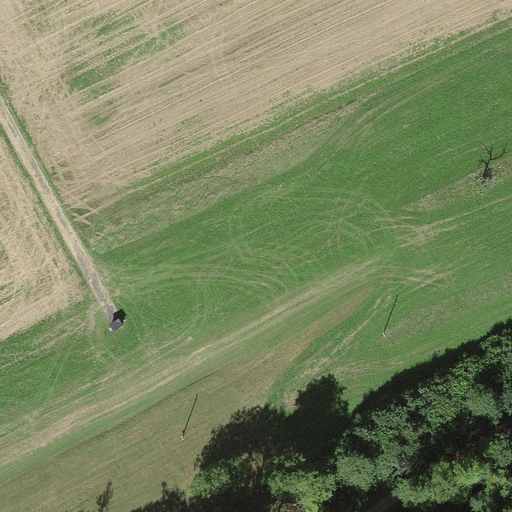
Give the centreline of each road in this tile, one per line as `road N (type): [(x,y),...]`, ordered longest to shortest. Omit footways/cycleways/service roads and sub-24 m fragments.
road 1 (track): [(0,112),(114,324)]
road 2 (track): [(369,511),(511,424)]
